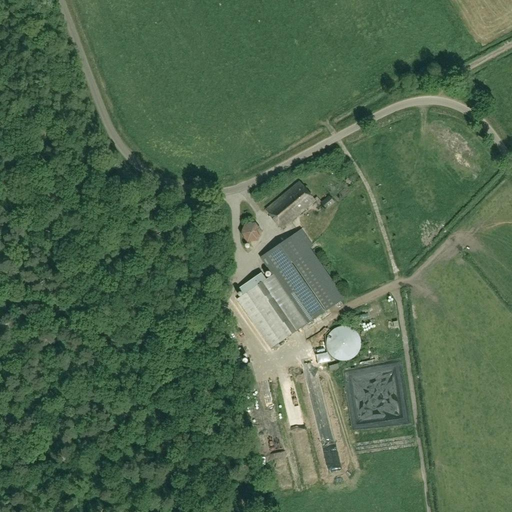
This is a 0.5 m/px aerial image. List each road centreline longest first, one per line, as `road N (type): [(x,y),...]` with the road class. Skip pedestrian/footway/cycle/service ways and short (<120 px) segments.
road 1 (unclassified): [(511,161),(483,122),(439,101),(385,113),(233,190),(169,183),(137,167),(114,141),(60,0)]
road 2 (track): [(0,297),(60,307),(111,342),(149,354),(202,336)]
road 3 (track): [(233,190),(238,272),(202,336)]
